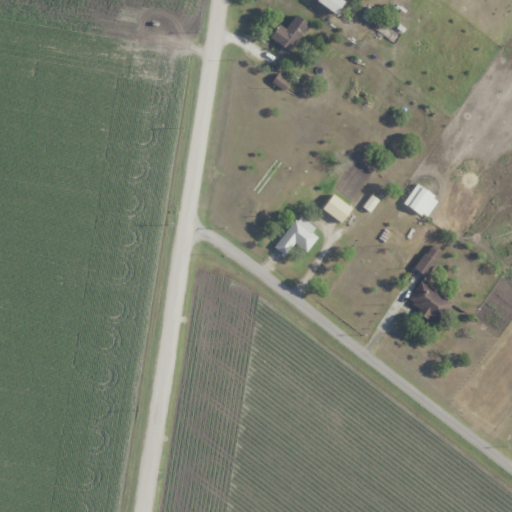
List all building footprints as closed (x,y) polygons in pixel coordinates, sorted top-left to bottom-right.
[(309,24),(295,14),(283,31),(277,26),(269,37),(289,51),(309,24)] [(284,166),(274,158),(248,188),(258,197),(284,166)] [(351,209),(332,194),(320,208),(339,223),(351,209)] [(306,252),(317,237),(311,233),(314,228),(296,214),(273,247),(285,255),(294,243),(306,252)] [(426,276),(442,251),(430,244),(414,269),(426,276)] [(405,304),(439,323),(452,301),(418,282),(405,304)]
